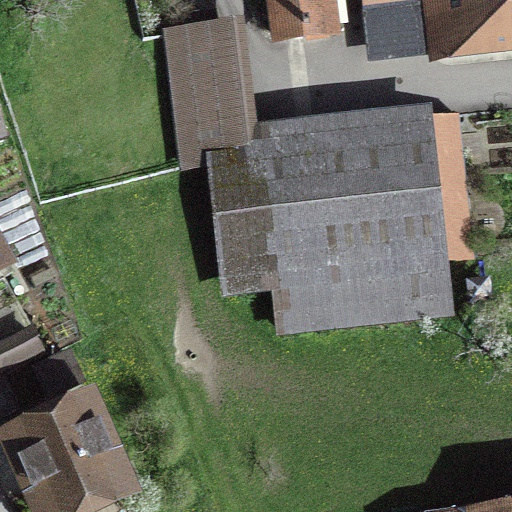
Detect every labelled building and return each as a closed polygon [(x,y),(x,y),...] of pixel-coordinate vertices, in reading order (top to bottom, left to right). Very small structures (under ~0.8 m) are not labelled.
[(332,0),(272,0),(278,38),(336,30),(332,0)] [(511,0),(372,0),(373,12),(447,4),(451,40),(511,32),(511,0)] [(170,36),(184,166),(215,163),(214,159),(237,157),(223,31),(182,35),(170,36)] [(471,254),(458,133),(237,157),(214,159),(215,163),(227,279),(278,274),(284,334),(447,317),(441,257),(471,254)] [(8,432),(42,511),(87,511),(124,496),(83,400),(8,432)]
